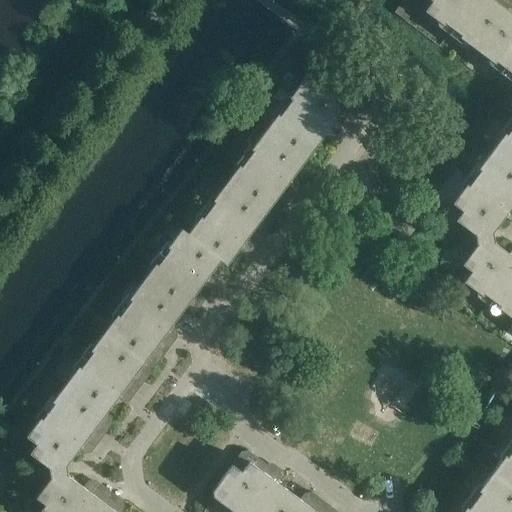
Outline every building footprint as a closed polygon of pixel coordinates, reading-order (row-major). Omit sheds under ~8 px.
[(507,11),(511,5),(510,0),(431,0),(432,0),(425,10),(443,24),(444,22),(453,28),(461,34),(460,37),(477,50),(507,11)] [(511,14),(507,11),(477,50),(494,62),(496,60),(511,72),(511,73),(511,75),(511,14)] [(329,140),(353,108),(352,101),(313,72),(308,73),(290,97),(292,99),(286,107),(279,116),(277,114),(264,131),(303,161),(322,136),(329,140)] [(511,127),(506,135),(504,133),(491,150),(511,165),(511,127)] [(292,176),(303,161),(264,131),(251,149),(254,150),(241,167),(239,166),(226,183),(272,217),(278,216),(295,193),(291,190),(298,181),(292,176)] [(511,317),(511,250),(509,254),(493,242),(492,238),(491,232),(503,216),(509,220),(511,216),(511,165),(491,150),(479,168),(481,169),(468,186),(466,185),(452,202),(463,210),(456,219),(475,234),(476,241),(477,244),(462,264),(471,271),(464,281),(482,294),(483,292),(492,298),(500,305),(498,307),(511,317)] [(256,246),(273,223),(272,217),(226,183),(213,200),(215,201),(209,210),(202,218),(200,217),(188,234),(187,234),(220,259),(226,264),(238,247),(245,252),(251,243),(256,246)] [(208,274),(220,259),(187,234),(188,234),(181,229),(168,247),(170,248),(157,265),(155,264),(142,281),(181,310),(181,311),(187,315),(194,315),(212,291),(208,288),(215,279),(208,274)] [(170,325),(181,311),(181,310),(142,281),(130,298),(132,299),(125,308),(119,317),(117,315),(104,332),(150,367),(156,366),(173,342),(169,339),(176,330),(170,325)] [(151,372),(150,367),(104,332),(91,349),(93,351),(87,359),(81,368),(79,366),(66,383),(105,412),(116,397),(122,402),(129,393),(133,396),(151,372)] [(121,511),(125,508),(124,501),(100,484),(97,488),(88,481),(83,487),(67,475),(66,470),(66,465),(78,448),(84,453),(91,444),(95,447),(113,424),(112,417),(105,412),(66,383),(53,400),(55,402),(42,419),(40,417),(27,435),(37,443),(30,452),(49,467),(50,472),(51,477),(36,497),(46,504),(39,511),(121,511)] [(511,449),(507,457),(504,455),(491,472),(511,487),(511,449)] [(290,511),(300,499),(276,481),(281,475),(248,451),(242,451),(213,490),(213,495),(235,511),(238,511),(239,511),(240,511),(290,511)] [(511,511),(511,487),(491,472),(479,489),(481,491),(468,508),(466,506),(461,511),(511,511)] [(332,511),(335,509),(312,492),(305,493),(300,499),(290,511),(332,511)]
